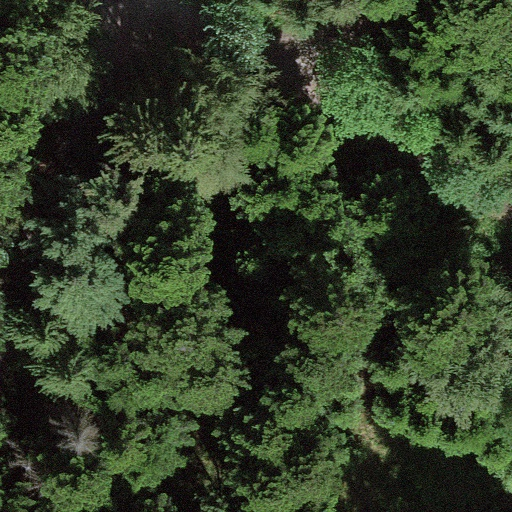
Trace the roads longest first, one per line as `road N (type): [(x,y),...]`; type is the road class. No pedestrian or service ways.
road 1 (track): [(160,0),(511,211)]
road 2 (track): [(126,0),(95,41),(0,263)]
road 3 (track): [(395,0),(299,89)]
